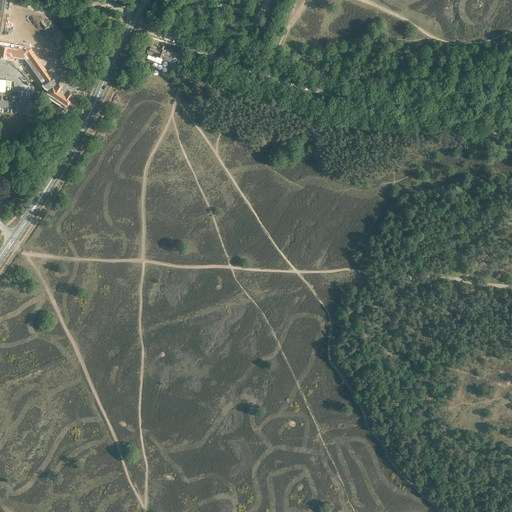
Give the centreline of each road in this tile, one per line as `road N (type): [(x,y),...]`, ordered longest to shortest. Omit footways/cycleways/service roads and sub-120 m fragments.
road 1 (unknown): [(230,267),(275,335),(355,511)]
road 2 (unknown): [(194,51),(171,112),(230,267)]
road 3 (secondary): [(68,152),(136,19)]
